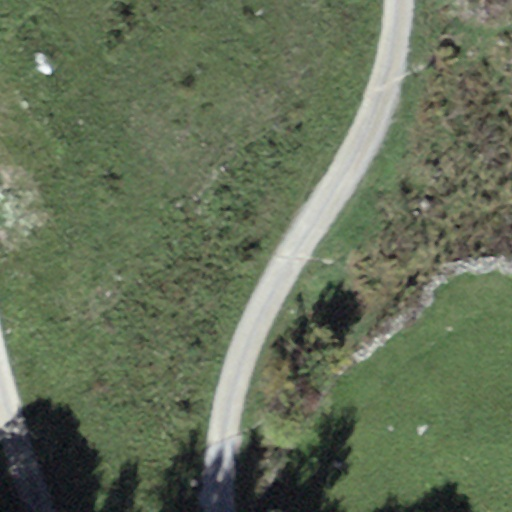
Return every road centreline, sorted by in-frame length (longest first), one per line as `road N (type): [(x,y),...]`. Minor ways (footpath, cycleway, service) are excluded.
road 1 (unclassified): [(399,0),(373,123),(254,331),(234,393),(218,511)]
road 2 (unclassified): [(44,511),(0,370)]
